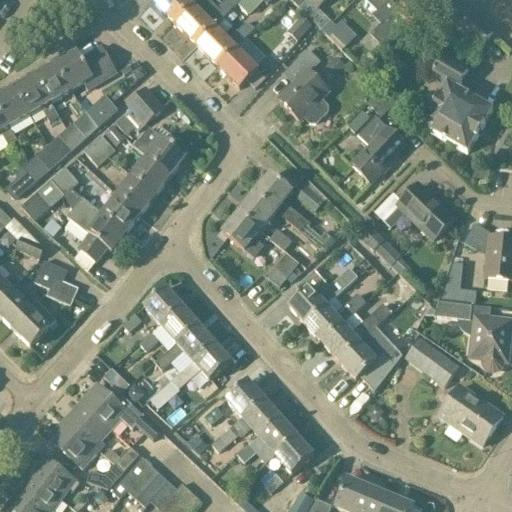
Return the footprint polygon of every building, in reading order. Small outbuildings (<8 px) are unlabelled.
[(158,0),(154,5),(175,26),(194,8),(185,0),(158,0)] [(201,0),(202,0),(194,8),(175,26),(198,48),(215,30),(234,11),(225,4),(219,11),(207,0),(201,0)] [(289,0),(299,10),(309,0),(289,0)] [(330,0),(309,0),(299,10),(310,20),(330,0)] [(362,0),(377,15),(389,3),(390,3),(393,0),(362,0)] [(448,0),(411,0),(399,12),(397,15),(409,27),(419,37),(427,29),(424,26),(449,0),(448,0)] [(481,52),(495,36),(455,0),(441,16),(481,52)] [(397,15),(382,29),(372,39),(384,52),(409,27),(397,15)] [(313,30),(302,20),(288,36),(299,46),(313,30)] [(331,24),(322,34),(326,39),(336,29),(331,24)] [(229,43),(215,30),(198,48),(219,69),(237,51),(255,33),(246,26),(229,43)] [(102,50),(81,62),(78,57),(58,69),(73,96),(85,89),(88,95),(118,78),(102,50)] [(259,73),(237,51),(219,69),(241,92),(259,73)] [(294,88),(281,102),(302,123),(304,121),(310,128),(317,128),(328,117),(329,111),(321,103),(329,95),(311,76),(321,66),(309,53),(287,74),(297,85),(294,88)] [(470,75),(443,60),(432,79),(448,88),(423,130),(468,157),(494,114),(460,93),(470,75)] [(58,69),(36,81),(52,108),(73,96),(58,69)] [(59,121),(51,108),(52,108),(36,81),(15,93),(31,120),(43,113),(50,126),(59,121)] [(127,108),(132,114),(126,120),(139,135),(146,129),(163,113),(145,92),(127,108)] [(0,113),(10,132),(31,120),(15,93),(0,101),(0,113)] [(118,114),(106,99),(99,105),(105,113),(93,123),(99,131),(118,114)] [(18,145),(10,132),(0,113),(0,137),(1,137),(9,150),(18,145)] [(364,115),(351,129),(358,136),(371,122),(364,115)] [(372,189),(407,149),(376,120),(359,139),(370,150),(353,170),(372,189)] [(87,142),(74,127),(66,134),(79,149),(87,142)] [(106,136),(116,150),(126,143),(116,129),(106,136)] [(147,162),(148,163),(171,181),(187,161),(150,132),(134,152),(147,162)] [(79,149),(66,134),(60,139),(73,154),(79,149)] [(116,155),(102,140),(96,146),(109,161),(116,155)] [(109,161),(96,146),(85,155),(98,171),(109,161)] [(156,200),(171,181),(148,163),(147,162),(132,181),(156,200)] [(15,204),(43,181),(30,165),(15,178),(19,182),(5,192),(15,204)] [(60,178),(73,193),(79,187),(66,172),(60,178)] [(60,178),(22,211),(35,226),(50,213),(45,208),(61,194),(65,199),(65,200),(75,214),(68,222),(92,241),(92,242),(81,256),(96,267),(107,253),(111,257),(127,237),(103,218),(72,194),(73,193),(60,178)] [(309,225),(286,207),(295,197),(272,178),(255,198),(279,217),(301,235),(309,225)] [(141,219),(156,200),(132,181),(117,200),(141,219)] [(305,190),(297,200),(315,214),(323,205),(305,190)] [(435,245),(456,224),(427,195),(423,199),(417,193),(399,210),(435,245)] [(263,236),(279,217),(255,198),(240,217),(263,236)] [(117,200),(103,218),(127,237),(141,219),(117,200)] [(0,236),(12,225),(4,217),(0,220),(0,236)] [(240,217),(224,237),(247,256),(255,262),(264,251),(256,244),(263,236),(240,217)] [(359,238),(376,255),(386,245),(368,228),(359,238)] [(475,229),(466,247),(476,253),(479,248),(490,253),(489,260),(486,283),(511,285),(511,242),(492,240),(492,238),(475,229)] [(293,244),(278,232),(270,243),(284,255),(293,244)] [(46,250),(22,240),(16,253),(40,264),(46,250)] [(386,245),(376,255),(391,270),(397,276),(403,282),(411,273),(400,262),(402,260),(386,245)] [(35,286),(50,293),(55,281),(64,285),(68,276),(44,265),(35,286)] [(327,309),(358,281),(350,272),(319,300),(311,291),(290,311),(306,329),(327,309)] [(277,273),(268,284),(279,292),(287,283),(288,282),(277,273)] [(0,307),(19,289),(10,281),(5,286),(0,280),(0,307)] [(79,292),(64,285),(55,281),(50,293),(47,300),(71,310),(79,292)] [(31,312),(21,302),(26,296),(19,289),(0,307),(0,321),(11,332),(31,312)] [(144,311),(161,330),(183,311),(166,292),(144,311)] [(462,294),(460,307),(472,309),(477,309),(479,296),(462,294)] [(358,298),(336,319),(327,309),(306,329),(323,347),(344,328),(367,307),(358,298)] [(37,305),(31,312),(11,332),(31,352),(58,325),(37,305)] [(507,366),(511,325),(470,320),(472,309),(460,307),(440,305),(435,320),(458,323),(459,329),(461,332),(462,334),(464,336),(466,338),(469,339),(471,340),(473,341),(471,361),(485,363),(484,365),(484,366),(484,368),(485,369),(485,370),(486,371),(486,372),(488,373),(490,375),(492,375),(493,375),(495,375),(498,374),(499,374),(500,373),(501,372),(502,370),(503,369),(503,367),(503,366),(503,365),(507,366)] [(384,308),(352,337),(344,328),(323,347),(340,365),(377,331),(392,317),(384,308)] [(161,330),(153,338),(159,344),(169,356),(177,348),(199,329),(183,311),(161,330)] [(141,324),(134,318),(123,330),(129,336),(141,324)] [(169,356),(156,367),(163,374),(171,367),(181,378),(194,367),(216,348),(199,329),(177,348),(169,356)] [(377,331),(340,365),(357,385),(361,382),(376,398),(404,361),(377,331)] [(159,345),(152,337),(140,348),(147,356),(159,345)] [(460,370),(421,342),(406,363),(444,391),(460,370)] [(181,378),(173,385),(180,393),(201,375),(211,386),(233,367),(216,348),(194,367),(181,378)] [(227,404),(243,422),(264,403),(248,385),(227,404)] [(102,391),(85,410),(108,431),(118,420),(132,433),(135,429),(145,419),(121,398),(117,394),(112,400),(102,391)] [(482,451),(503,421),(461,392),(440,422),(482,451)] [(159,397),(151,404),(159,413),(167,406),(159,397)] [(252,432),(259,441),(281,422),(264,403),(243,422),(212,449),(219,457),(240,439),(242,441),(252,432)] [(85,410),(69,428),(99,455),(106,448),(99,442),(108,431),(85,410)] [(224,419),(217,411),(205,421),(212,429),(224,419)] [(162,434),(145,419),(135,429),(153,445),(162,434)] [(266,468),(276,459),(276,460),(298,441),(281,422),(259,441),(238,459),(245,467),(257,457),(266,468)] [(84,473),(94,461),(99,455),(69,428),(53,446),(84,473)] [(314,459),(298,441),(276,460),(292,478),(314,459)] [(131,451),(121,462),(115,469),(124,477),(140,459),(131,451)] [(104,459),(115,469),(121,462),(111,452),(104,459)] [(47,462),(32,482),(59,501),(67,490),(75,496),(82,487),(47,462)] [(143,462),(112,496),(121,503),(128,496),(129,497),(152,471),(143,462)] [(256,477),(265,489),(271,497),(284,487),(277,479),(276,479),(267,468),(256,477)] [(109,493),(124,477),(115,469),(105,479),(91,475),(87,486),(109,493)] [(152,471),(129,497),(138,505),(143,499),(151,507),(151,506),(169,486),(152,471)] [(32,482),(18,501),(32,511),(50,511),(59,501),(32,482)] [(383,511),(389,499),(349,483),(337,511),(338,511),(383,511)] [(169,486),(151,506),(157,511),(177,511),(192,496),(182,488),(177,494),(169,486)] [(192,511),(200,504),(192,496),(177,511),(192,511)] [(418,511),(389,499),(383,511),(418,511)] [(32,511),(18,501),(10,511),(32,511)]
